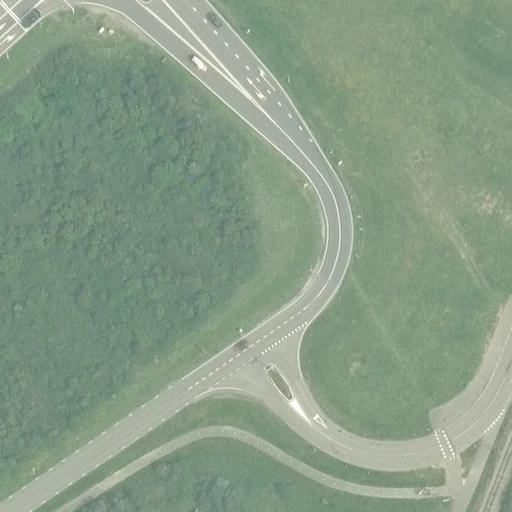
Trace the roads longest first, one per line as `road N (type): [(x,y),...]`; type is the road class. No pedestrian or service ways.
road 1 (tertiary): [(261,337),(324,286),(337,257),(334,201),(317,172),(191,39)]
road 2 (tertiary): [(8,511),(236,354)]
road 3 (tertiary): [(314,429),(371,455),(443,444),(483,412),(511,356)]
